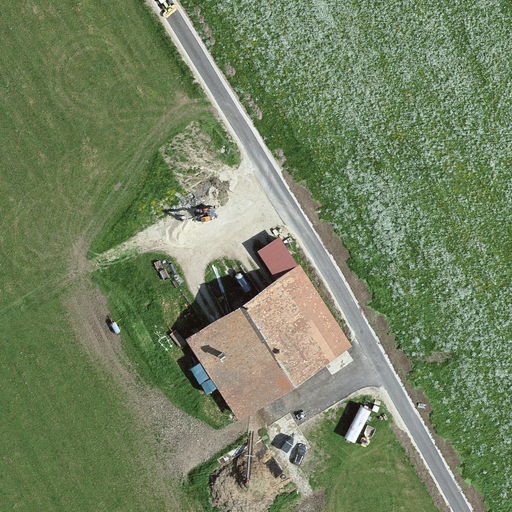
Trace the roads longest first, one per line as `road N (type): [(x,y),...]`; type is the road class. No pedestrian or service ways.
road 1 (unclassified): [(462,511),(163,0)]
road 2 (track): [(0,316),(264,170)]
